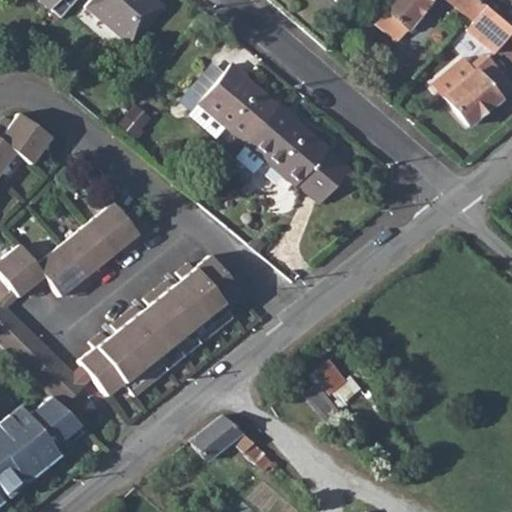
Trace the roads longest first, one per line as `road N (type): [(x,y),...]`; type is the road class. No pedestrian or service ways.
road 1 (residential): [(453,201),(216,0)]
road 2 (residential): [(293,329),(65,511)]
road 3 (residential): [(199,229),(40,105),(0,98)]
road 4 (residential): [(453,201),(293,329)]
road 5 (residential): [(199,229),(51,341)]
road 6 (residential): [(293,329),(199,229)]
